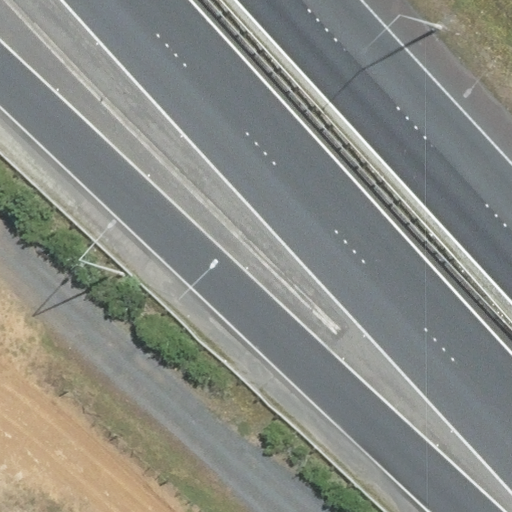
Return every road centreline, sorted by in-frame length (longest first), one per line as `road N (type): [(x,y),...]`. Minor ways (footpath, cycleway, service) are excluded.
road 1 (motorway): [(487,511),(0,78)]
road 2 (motorway): [(511,424),(122,0)]
road 3 (motorway): [(284,0),(511,246)]
road 4 (track): [(0,315),(24,378),(65,440),(130,511)]
